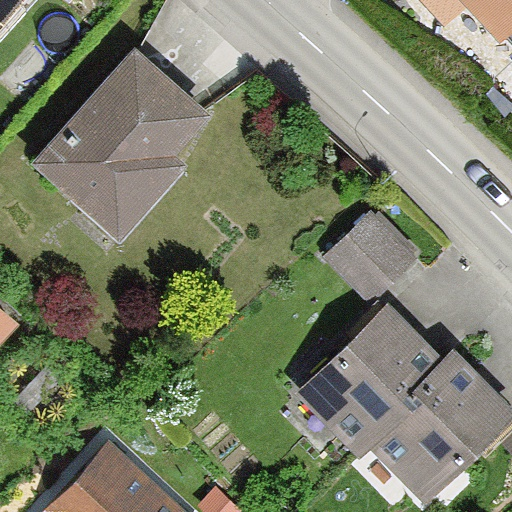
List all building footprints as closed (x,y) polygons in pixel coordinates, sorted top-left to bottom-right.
[(0,0),(0,32),(27,0),(0,0)] [(511,0),(414,0),(448,37),(470,16),(494,42),(511,25),(511,0)] [(135,42),(36,154),(123,230),(222,118),(135,42)] [(394,301),(300,393),(364,457),(381,441),(457,366),(394,301)] [(0,304),(0,360),(28,334),(0,304)] [(457,366),(381,441),(433,497),(511,424),(511,397),(471,353),(457,366)] [(188,511),(115,441),(46,511),(188,511)]
